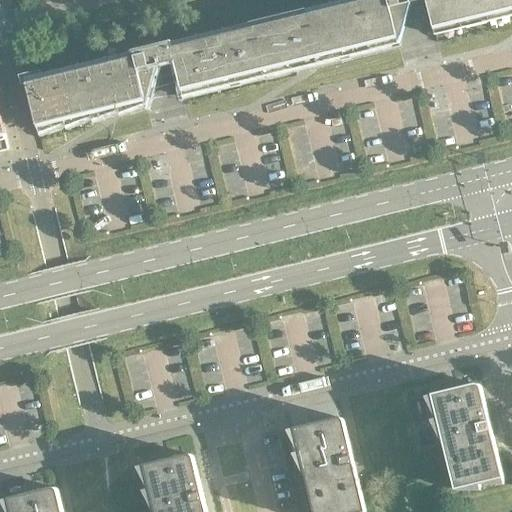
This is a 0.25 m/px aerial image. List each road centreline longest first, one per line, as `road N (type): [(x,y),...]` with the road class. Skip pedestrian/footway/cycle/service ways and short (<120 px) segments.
road 1 (residential): [(0,183),(511,53)]
road 2 (secondary): [(488,177),(0,295)]
road 3 (secondary): [(0,348),(484,229)]
road 4 (residential): [(241,402),(511,336)]
road 5 (residential): [(0,461),(241,402)]
